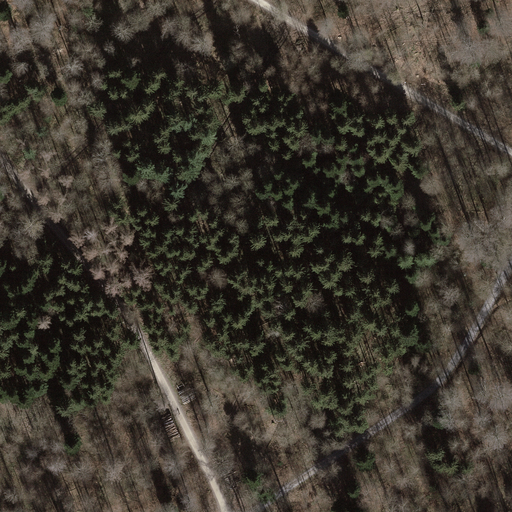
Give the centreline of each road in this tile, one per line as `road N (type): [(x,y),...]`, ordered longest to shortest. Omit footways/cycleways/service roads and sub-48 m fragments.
road 1 (track): [(0,154),(122,306),(224,511)]
road 2 (track): [(511,261),(443,377),(257,511)]
road 3 (track): [(511,151),(258,0)]
